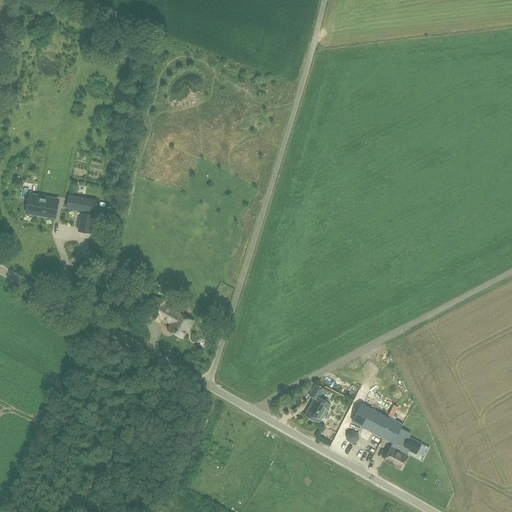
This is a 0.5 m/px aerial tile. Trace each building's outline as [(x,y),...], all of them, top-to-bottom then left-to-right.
[(241,75),(243,67),(227,63),(225,71),(241,75)] [(58,200),(30,195),(27,212),(55,218),(58,200)] [(95,213),(97,201),(69,196),(67,208),(95,213)] [(82,213),(79,231),(91,233),(94,215),(82,213)] [(34,226),(29,243),(52,250),(57,233),(34,226)] [(193,321),(177,312),(178,310),(166,304),(167,302),(154,296),(149,306),(144,318),(161,323),(162,320),(171,324),(168,330),(182,337),(187,329),(188,330),(193,321)] [(319,423),(330,404),(319,398),(324,390),(316,385),(310,395),(314,398),(305,415),(319,423)] [(385,394),(383,398),(392,405),(395,401),(385,394)] [(393,442),(402,424),(356,401),(352,409),(357,411),(352,421),(393,442)] [(323,431),(331,439),(337,433),(329,425),(323,431)] [(352,430),(347,434),(347,440),(353,443),(359,439),(358,433),(352,430)] [(421,443),(409,437),(407,441),(404,440),(398,452),(390,448),(384,461),(402,469),(408,456),(401,453),(404,448),(416,454),(421,443)]
